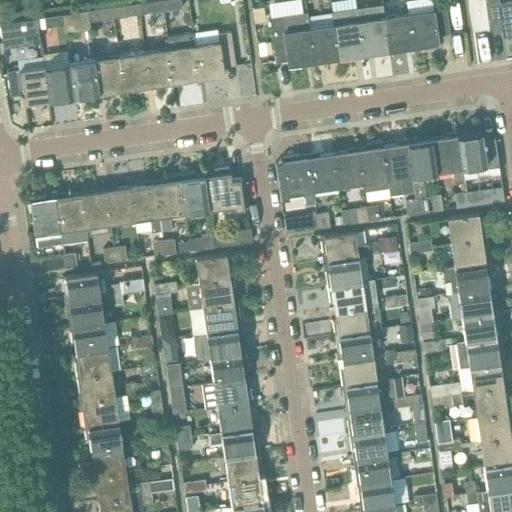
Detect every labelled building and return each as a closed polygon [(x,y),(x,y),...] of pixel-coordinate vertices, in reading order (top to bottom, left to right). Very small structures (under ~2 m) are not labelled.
[(162,0),(157,0),(137,3),(139,13),(164,9),(162,0)] [(182,7),(180,0),(162,0),(164,9),(182,7)] [(406,0),(409,12),(414,45),(439,41),(438,35),(450,33),(444,0),(439,0),(433,1),(432,0),(406,0)] [(511,0),(467,0),(472,30),(501,25),(502,32),(511,30),(511,0)] [(112,7),(113,17),(139,13),(137,3),(112,7)] [(383,16),(381,4),(381,3),(357,7),(363,52),(388,49),(383,16)] [(89,20),(113,17),(112,7),(86,10),(88,20),(89,20)] [(363,52),(357,7),(332,11),(333,23),(338,56),(363,52)] [(86,10),(62,14),(63,24),(64,24),(65,33),(89,29),(91,29),(89,20),(88,20),(86,10)] [(313,60),(308,27),(306,11),(269,16),(275,58),(287,57),(288,63),(313,60)] [(414,45),(409,12),(383,16),(388,49),(414,45)] [(62,14),(44,17),(46,26),(63,24),(62,14)] [(36,18),(0,23),(0,27),(3,47),(40,41),(36,18)] [(338,56),(333,23),(308,27),(313,60),(338,56)] [(219,40),(194,43),(199,76),(224,73),(223,66),(235,64),(231,30),(218,32),(219,40)] [(199,76),(194,43),(193,32),(168,36),(169,47),(174,80),(199,76)] [(169,47),(144,51),(149,83),(174,80),(169,47)] [(123,87),(149,83),(144,51),(119,54),(123,87)] [(119,54),(94,58),(99,91),(123,87),(119,54)] [(73,94),(99,91),(94,58),(69,62),(73,94)] [(69,62),(44,65),(49,98),(73,94),(69,62)] [(23,102),(49,98),(44,65),(7,71),(10,95),(22,93),(23,102)] [(499,166),(495,136),(483,138),(482,130),(456,134),(462,171),(499,166)] [(456,134),(432,137),(437,170),(451,168),(453,179),(463,177),(462,171),(456,134)] [(432,137),(406,141),(411,173),(412,182),(424,181),(422,172),(437,170),(432,137)] [(357,148),(362,181),(363,190),(388,187),(382,145),(381,140),(365,142),(366,147),(357,148)] [(411,173),(406,141),(382,145),(388,187),(389,194),(414,190),(412,182),(411,173)] [(357,148),(332,152),(337,184),(362,181),(357,148)] [(332,152),(308,155),(313,188),(337,184),(332,152)] [(304,194),(305,203),(315,202),(313,188),(308,155),(299,157),(299,153),(282,155),(283,160),(275,161),(277,173),(280,197),(304,194)] [(235,208),(247,206),(243,176),(231,178),(229,166),(212,168),(213,173),(203,175),(208,207),(234,203),(235,208)] [(179,171),(184,210),(208,207),(203,175),(195,176),(194,169),(179,171)] [(163,180),(154,182),(161,228),(172,227),(169,212),(184,210),(179,171),(162,174),(163,180)] [(154,182),(130,185),(134,217),(136,231),(151,229),(151,230),(161,228),(154,182)] [(130,185),(105,189),(110,220),(134,217),(130,185)] [(489,187),(465,191),(467,205),(491,201),(489,187)] [(110,220),(105,189),(80,192),(85,224),(110,220)] [(456,206),(467,205),(465,191),(454,192),(456,206)] [(80,192),(55,196),(62,242),(87,238),(85,224),(80,192)] [(62,242),(55,196),(30,199),(37,245),(62,242)] [(426,196),(415,198),(417,212),(428,210),(426,196)] [(433,210),(442,208),(440,197),(431,199),(433,210)] [(407,214),(417,212),(415,198),(405,200),(407,214)] [(377,204),(365,205),(367,219),(379,218),(377,204)] [(357,221),(367,219),(365,205),(355,207),(357,221)] [(327,211),(316,213),(319,227),(329,225),(327,211)] [(447,216),(451,241),(482,236),(480,228),(484,227),(481,211),(447,216)] [(316,213),(283,217),(285,231),(319,227),(316,213)] [(342,215),(334,216),(335,224),(343,223),(342,215)] [(250,226),(211,232),(213,246),(252,240),(250,226)] [(358,254),(370,252),(380,251),(378,241),(356,244),(354,229),(320,234),(322,251),(326,250),(327,258),(358,254)] [(204,247),(213,246),(211,232),(202,233),(204,247)] [(394,232),(378,234),(380,248),(396,246),(394,232)] [(451,241),(454,265),(489,260),(486,244),(483,245),(482,236),(451,241)] [(174,237),(162,239),(164,253),(176,251),(174,237)] [(154,254),(164,253),(162,239),(152,240),(154,254)] [(430,239),(419,240),(421,251),(432,249),(431,245),(430,239)] [(419,240),(408,242),(409,246),(410,252),(421,251),(419,240)] [(124,245),(113,246),(115,260),(126,258),(124,245)] [(105,261),(115,260),(113,246),(103,248),(105,261)] [(66,267),(77,265),(75,251),(64,253),(66,267)] [(195,256),(199,282),(230,277),(228,268),(232,268),(230,251),(195,256)] [(382,264),(380,251),(370,252),(372,265),(382,264)] [(66,267),(64,253),(38,257),(40,271),(66,267)] [(327,284),(361,280),(358,254),(327,258),(328,268),(325,269),(327,284)] [(454,265),(442,267),(444,282),(445,293),(458,291),(489,287),(487,276),(491,276),(489,260),(454,265)] [(106,269),(62,276),(64,292),(68,291),(69,301),(100,297),(110,296),(106,269)] [(405,276),(390,277),(390,288),(405,287),(405,276)] [(120,282),(110,283),(112,295),(122,294),(145,291),(142,277),(119,280),(120,282)] [(233,302),(237,302),(235,286),(231,286),(230,277),(199,282),(203,307),(233,302)] [(362,280),(327,284),(329,300),(333,300),(334,308),(365,303),(377,301),(373,278),(362,280)] [(175,281),(165,282),(166,291),(176,290),(175,281)] [(154,283),(156,292),(166,291),(165,282),(154,283)] [(435,284),(436,294),(445,293),(444,282),(435,284)] [(431,286),(419,288),(421,297),(432,295),(431,286)] [(458,291),(462,315),(496,310),(494,294),(490,294),(489,287),(458,291)] [(406,292),(396,294),(398,304),(408,302),(406,292)] [(114,306),(123,305),(122,294),(112,295),(114,306)] [(398,304),(396,294),(386,295),(387,306),(398,304)] [(170,295),(156,297),(159,313),(173,311),(170,295)] [(421,297),(416,297),(417,306),(428,304),(433,303),(432,295),(421,297)] [(100,297),(69,301),(71,310),(67,311),(69,327),(104,321),(100,297)] [(237,302),(233,302),(203,307),(206,332),(237,327),(236,318),(239,317),(237,302)] [(334,334),(369,329),(365,303),(334,308),(336,318),(332,319),(334,334)] [(498,326),(496,310),(462,315),(465,340),(496,336),(495,326),(498,326)] [(159,314),(162,338),(175,336),(171,312),(159,314)] [(401,324),(410,323),(408,312),(399,313),(401,324)] [(422,336),(432,334),(430,320),(420,322),(422,336)] [(107,346),(104,321),(69,327),(71,343),(75,342),(77,351),(107,346)] [(412,324),(400,326),(403,341),(415,339),(412,324)] [(206,332),(193,334),(196,358),(210,356),(244,351),(242,335),(238,336),(237,327),(206,332)] [(369,329),(334,334),(337,350),(340,350),(342,358),(372,354),(369,329)] [(151,334),(141,336),(142,346),(153,345),(151,334)] [(131,348),(142,346),(141,336),(129,338),(131,348)] [(178,360),(175,336),(162,338),(166,362),(178,360)] [(465,340),(456,341),(459,366),(469,365),(503,360),(501,344),(497,345),(496,336),(465,340)] [(434,349),(444,348),(443,338),(433,340),(434,349)] [(433,340),(423,341),(424,351),(434,349),(433,340)] [(111,371),(107,346),(77,351),(78,360),(74,360),(76,376),(111,371)] [(394,349),(383,350),(385,363),(416,358),(414,348),(394,351),(394,349)] [(244,351),(210,356),(214,381),(244,377),(243,367),(247,367),(244,351)] [(342,384),(376,379),(372,354),(342,358),(343,368),(339,368),(342,384)] [(503,360),(469,365),(473,390),(503,385),(502,376),(506,376),(503,360)] [(179,361),(166,363),(170,388),(183,386),(179,361)] [(115,396),(111,371),(76,376),(78,392),(82,392),(84,400),(115,396)] [(214,381),(201,383),(205,408),(217,406),(252,401),(249,385),(246,386),(244,377),(214,381)] [(376,379),(342,384),(344,400),(348,399),(349,407),(380,403),(387,402),(388,407),(405,405),(404,394),(395,395),(393,377),(376,379)] [(450,393),(460,392),(458,380),(429,384),(431,395),(450,393)] [(126,393),(137,392),(135,381),(125,382),(126,393)] [(464,417),(476,415),(511,410),(508,394),(505,395),(503,385),(473,390),(460,392),(450,393),(452,402),(462,401),(464,417)] [(183,386),(170,388),(173,412),(186,410),(183,386)] [(149,391),(152,410),(162,409),(159,389),(149,391)] [(422,402),(421,391),(404,394),(405,405),(412,404),(422,402)] [(118,420),(115,396),(84,400),(85,409),(81,410),(83,425),(118,420)] [(221,431),(252,427),(250,417),(254,417),(252,401),(217,406),(221,431)] [(422,402),(412,404),(414,424),(425,422),(422,402)] [(349,434),(383,429),(380,403),(349,407),(350,418),(347,418),(349,434)] [(511,426),(511,418),(511,410),(476,415),(480,440),(511,435),(509,426),(511,426)] [(449,419),(435,421),(438,442),(448,440),(452,440),(449,419)] [(122,445),(118,420),(83,425),(86,441),(90,441),(91,449),(122,445)] [(425,422),(414,424),(417,441),(427,439),(425,422)] [(176,426),(177,438),(192,435),(190,424),(176,426)] [(221,442),(223,442),(225,456),(259,451),(257,435),(253,436),(252,427),(221,431),(208,433),(210,443),(220,442),(221,442)] [(356,457),(387,452),(383,429),(349,434),(351,450),(355,450),(356,457)] [(167,444),(166,433),(155,435),(157,446),(167,444)] [(146,448),(157,446),(155,435),(144,436),(146,448)] [(177,438),(179,449),(193,447),(192,435),(177,438)] [(480,440),(483,464),(511,459),(511,443),(511,444),(511,435),(480,440)] [(461,448),(460,443),(459,439),(452,440),(448,440),(450,450),(461,448)] [(438,442),(439,452),(450,450),(448,440),(438,442)] [(126,471),(122,445),(91,449),(93,459),(88,460),(91,476),(126,471)] [(407,449),(398,451),(399,461),(409,460),(407,449)] [(259,451),(225,456),(228,480),(255,477),(259,476),(258,467),(261,467),(259,451)] [(356,484),(391,479),(387,452),(356,457),(358,468),(354,468),(356,484)] [(511,459),(483,464),(487,489),(511,485),(511,459)] [(129,495),(126,471),(91,476),(93,491),(97,491),(98,499),(129,495)] [(255,477),(228,480),(232,505),(255,502),(266,500),(264,484),(260,485),(259,476),(255,477)] [(193,480),(195,491),(206,489),(205,479),(193,480)] [(363,507),(394,502),(391,479),(356,484),(359,500),(362,500),(363,507)] [(474,479),(464,481),(466,492),(475,491),(474,479)] [(184,481),(185,492),(195,491),(193,480),(184,481)] [(141,493),(150,491),(149,481),(139,483),(141,493)] [(445,495),(453,494),(452,483),(444,484),(445,495)] [(511,485),(487,489),(476,491),(478,511),(505,511),(511,511),(511,485)] [(152,503),(150,491),(141,493),(142,505),(152,503)] [(477,502),(475,491),(466,492),(468,504),(477,502)] [(423,493),(424,502),(425,511),(438,511),(437,500),(435,492),(423,493)] [(423,493),(414,494),(415,504),(424,502),(423,493)] [(131,511),(129,495),(98,499),(100,508),(96,509),(96,511),(131,511)] [(255,502),(232,505),(232,511),(267,511),(266,500),(255,502)] [(395,511),(394,502),(363,507),(364,511),(395,511)]
